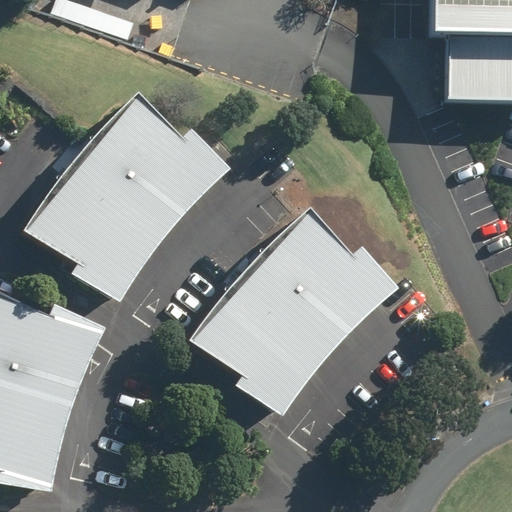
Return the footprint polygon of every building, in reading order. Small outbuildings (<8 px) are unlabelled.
[(72,0),(31,0),(29,9),(110,38),(118,16),(72,0)] [(511,0),(422,0),(422,32),(449,33),(447,90),(511,92),(511,0)] [(154,99),(33,230),(114,304),(149,255),(182,216),(235,174),(154,99)] [(316,215),(194,346),(275,421),(310,371),(343,332),(397,290),(316,215)] [(0,291),(0,478),(48,494),(59,434),(72,385),(103,325),(0,291)]
